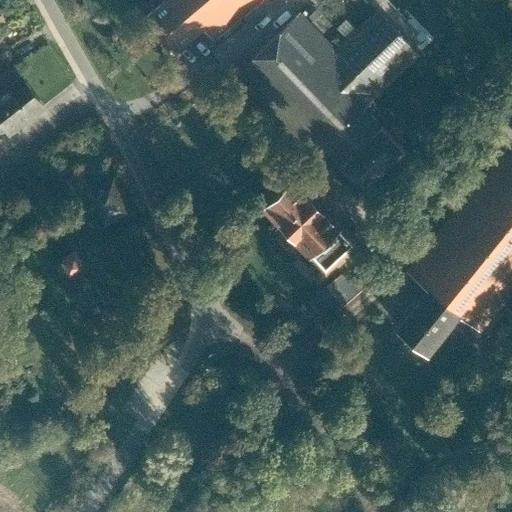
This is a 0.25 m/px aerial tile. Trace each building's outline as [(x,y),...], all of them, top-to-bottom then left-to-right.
[(0,0),(0,15),(19,4),(16,0),(0,0)] [(253,0),(156,0),(152,3),(176,33),(198,15),(213,33),(253,0)] [(334,44),(301,9),(239,67),(371,205),(416,163),(368,112),(425,58),(375,6),(334,44)] [(0,151),(49,111),(23,81),(0,100),(0,151)] [(511,296),(511,161),(500,152),(406,274),(428,291),(393,337),(429,364),(461,322),(480,337),(511,296)] [(76,178),(68,168),(47,185),(56,195),(76,178)] [(124,211),(110,176),(74,189),(88,225),(124,211)] [(295,188),(268,214),(324,274),(351,248),(295,188)] [(78,260),(69,243),(50,254),(58,270),(78,260)] [(312,289),(299,301),(315,317),(328,305),(312,289)]
